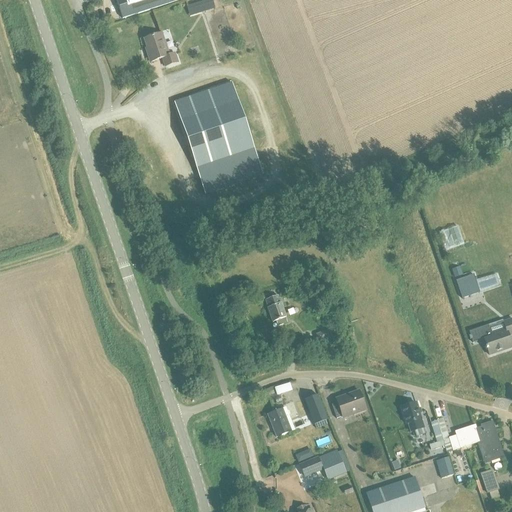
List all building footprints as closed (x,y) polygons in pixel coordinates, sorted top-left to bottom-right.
[(116,0),(122,19),(183,0),(116,0)] [(208,0),(189,7),(192,15),(214,7),(212,0),(208,0)] [(162,59),(165,67),(178,63),(175,54),(169,56),(161,34),(144,40),(149,53),(147,53),(151,63),(162,59)] [(174,103),(205,195),(263,176),(232,84),(174,103)] [(474,275),(456,281),(462,299),(480,293),(476,281),(474,275)] [(480,280),(476,281),(480,293),(484,292),(484,291),(488,290),(492,289),(492,288),(496,287),(500,286),(496,275),(492,276),(488,277),(484,279),(484,278),(480,280)] [(264,301),(266,308),(266,309),(271,323),(274,322),(276,326),(287,323),(280,304),(277,296),(264,301)] [(488,356),(511,347),(511,346),(508,336),(511,334),(511,319),(503,323),(503,321),(469,332),(470,336),(469,337),(470,340),(471,340),(473,344),(483,340),(488,356)] [(329,330),(316,335),(318,341),(331,337),(329,330)] [(279,394),(294,390),(292,383),(277,387),(279,394)] [(336,418),(342,417),(343,419),(365,411),(358,391),(336,399),(337,403),(332,405),(336,418)] [(304,400),(312,425),(325,421),(317,396),(304,400)] [(422,428),(419,419),(414,404),(400,409),(405,425),(408,424),(410,432),(422,428)] [(267,415),(276,438),(292,431),(282,409),(267,415)] [(442,442),(448,440),(448,439),(449,439),(443,419),(436,421),(442,442)] [(436,421),(430,423),(437,444),(442,442),(436,421)] [(480,426),(480,428),(474,430),(473,431),(477,443),(483,464),(497,459),(497,460),(502,458),(497,443),(496,443),(495,440),(496,439),(490,422),(480,426)] [(473,431),(474,430),(473,427),(454,433),(455,437),(449,439),(448,439),(448,440),(452,451),(477,443),(473,431)] [(387,435),(390,445),(398,442),(395,432),(387,435)] [(321,448),(335,441),(331,434),(317,441),(321,448)] [(312,448),(297,453),(301,462),(315,457),(312,448)] [(463,448),(456,450),(458,457),(464,456),(463,448)] [(338,451),(318,458),(323,470),(327,481),(347,473),(338,451)] [(449,457),(436,461),(441,479),(454,475),(449,457)] [(300,466),(304,477),(323,470),(318,458),(300,466)] [(396,469),(402,467),(399,459),(393,461),(396,469)] [(480,474),(487,494),(498,490),(491,471),(480,474)] [(424,511),(414,479),(365,495),(370,511),(429,511),(424,511)] [(353,483),(344,485),(347,494),(355,492),(353,483)]
